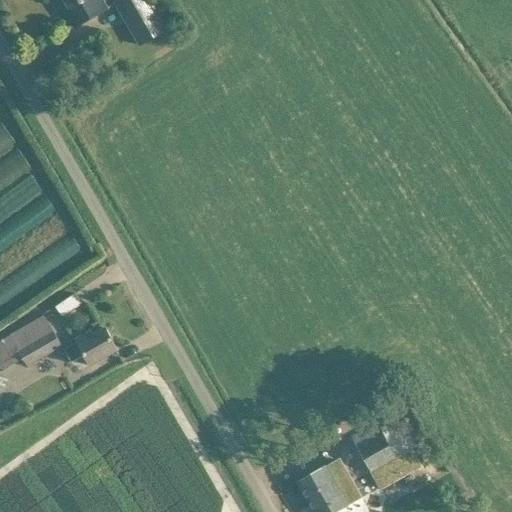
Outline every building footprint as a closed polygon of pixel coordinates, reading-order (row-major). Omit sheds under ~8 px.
[(102,0),(64,0),(69,8),(66,10),(76,28),(108,9),(102,0)] [(140,45),(157,35),(169,28),(152,0),(120,0),(116,3),(140,45)] [(76,294),(57,306),(64,316),(82,303),(76,294)] [(27,366),(45,356),(62,346),(45,316),(28,326),(0,341),(0,365),(3,371),(23,359),(27,366)] [(64,349),(72,363),(85,355),(91,366),(118,350),(106,328),(94,335),(92,331),(76,340),(78,342),(64,349)] [(358,443),(356,444),(381,489),(421,466),(411,449),(413,447),(416,445),(404,425),(401,427),(398,420),(358,443)] [(316,472),(299,482),(315,511),(337,511),(339,511),(356,502),(362,498),(348,475),(346,476),(337,460),(333,462),(316,472)]
